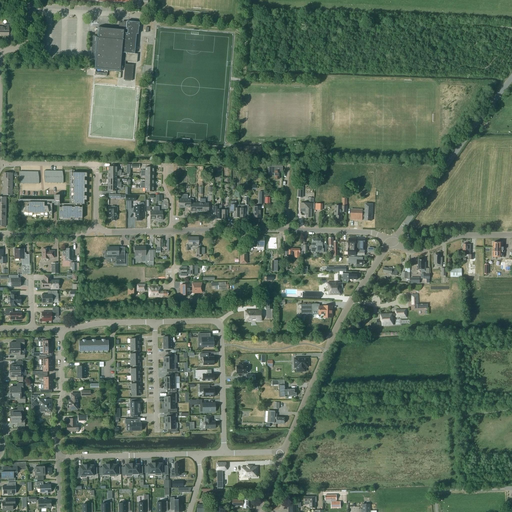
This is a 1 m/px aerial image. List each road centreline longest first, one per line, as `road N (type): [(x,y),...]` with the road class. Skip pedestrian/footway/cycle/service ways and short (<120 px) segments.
road 1 (tertiary): [(282,452),(335,327),(390,243)]
road 2 (tertiary): [(390,243),(511,75)]
road 3 (residential): [(223,453),(221,321),(154,322)]
road 4 (residential): [(96,227),(96,164),(0,164)]
road 5 (unclassified): [(137,52),(141,15),(26,7)]
road 6 (residential): [(58,457),(198,454)]
road 7 (tertiary): [(511,234),(454,236),(416,251),(390,243)]
